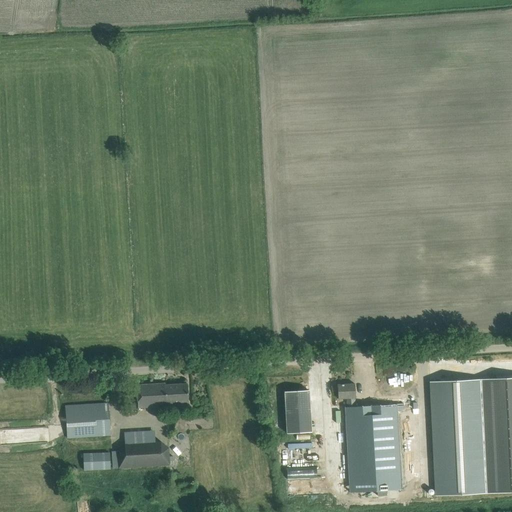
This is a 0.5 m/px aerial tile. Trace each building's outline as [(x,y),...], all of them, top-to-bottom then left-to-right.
[(511,377),(430,382),(436,495),(511,491),(511,377)] [(188,402),(187,383),(165,385),(165,383),(136,385),(138,408),(166,406),(166,403),(188,402)] [(346,398),(347,406),(355,405),(354,397),(355,397),(355,383),(337,384),(338,399),(346,398)] [(308,390),(284,391),(286,412),(287,433),(311,432),(310,411),(308,390)] [(108,403),(65,405),(67,437),(110,435),(108,403)] [(404,403),(345,407),(350,492),(377,491),(377,496),(387,495),(386,490),(402,489),(397,410),(404,409),(404,403)] [(124,433),(125,450),(112,451),(112,468),(119,468),(119,469),(169,466),(168,448),(155,449),(153,432),(124,433)] [(109,451),(83,453),(83,470),(110,469),(109,451)] [(192,483),(177,484),(177,493),(184,493),(185,498),(193,497),(193,493),(192,493),(192,483)]
